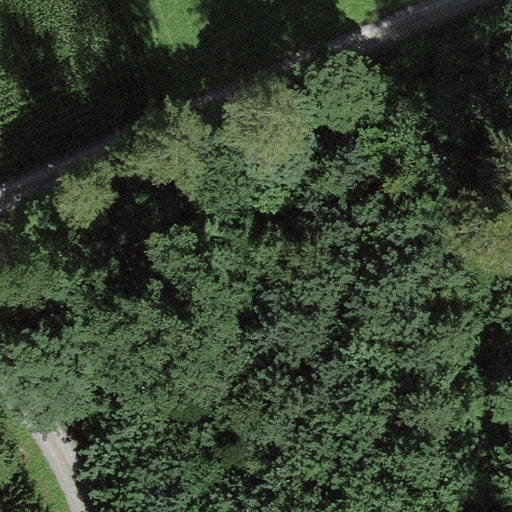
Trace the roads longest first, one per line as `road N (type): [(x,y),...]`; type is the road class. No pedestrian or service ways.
road 1 (track): [(475,0),(0,210)]
road 2 (track): [(0,349),(62,412),(92,511)]
